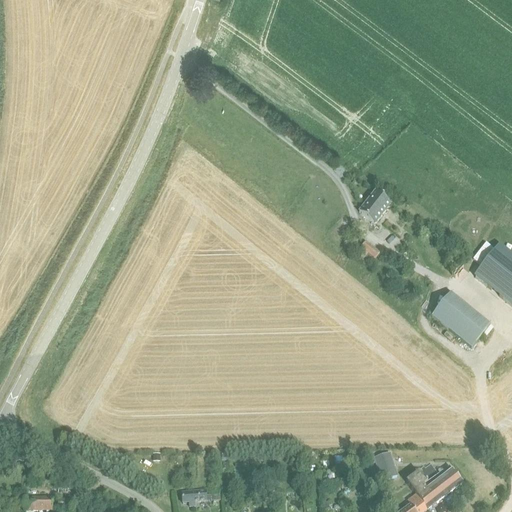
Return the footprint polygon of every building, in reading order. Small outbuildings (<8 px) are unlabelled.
[(391,206),(375,193),(359,213),(374,226),(391,206)] [(374,260),(379,254),(365,242),(360,249),(374,260)] [(511,308),(511,257),(500,247),(475,279),(511,308)] [(471,350),(490,327),(450,295),(431,319),(471,350)] [(381,482),(397,478),(389,455),(374,460),(381,482)] [(426,511),(427,511),(462,485),(449,469),(426,485),(418,474),(406,484),(416,498),(426,511)] [(205,492),(199,493),(181,494),(182,505),(189,504),(189,509),(194,508),(194,504),(220,502),(220,495),(210,496),(206,497),(205,492)] [(86,509),(86,498),(69,498),(69,509),(86,509)] [(426,511),(416,498),(408,504),(410,507),(402,511),(426,511)] [(51,511),(52,499),(24,499),(24,511),(51,511)]
